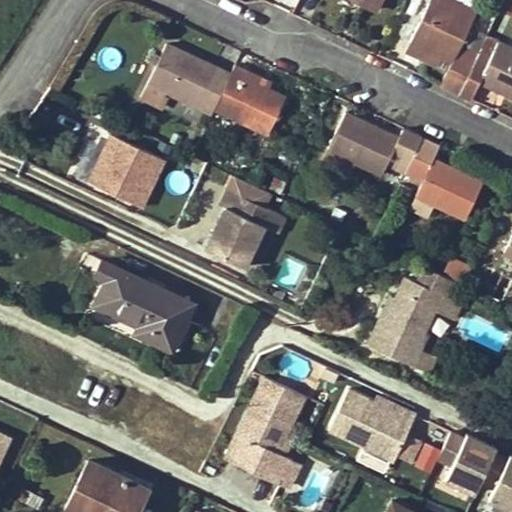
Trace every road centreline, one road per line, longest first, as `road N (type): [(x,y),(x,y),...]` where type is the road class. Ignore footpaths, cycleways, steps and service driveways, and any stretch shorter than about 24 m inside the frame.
road 1 (unknown): [(0,159),(271,301),(337,345)]
road 2 (residential): [(181,0),(511,143)]
road 3 (unknown): [(0,317),(191,407),(222,386),(261,296)]
road 4 (residential): [(0,386),(270,511)]
